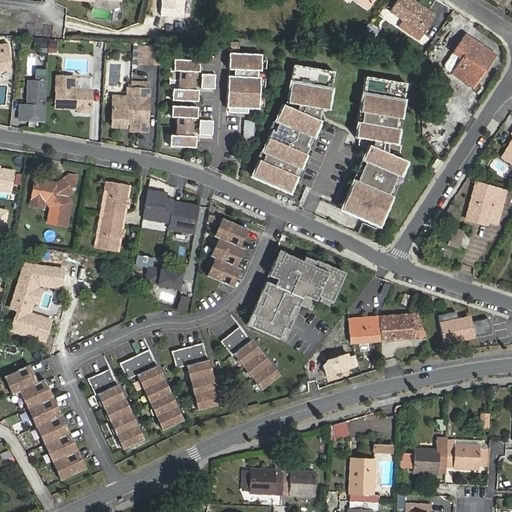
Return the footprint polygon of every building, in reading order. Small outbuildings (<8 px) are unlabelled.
[(161,0),(160,16),(165,16),(164,31),(181,33),(184,0),(161,0)] [(403,20),(423,34),(436,15),(412,0),(397,0),(390,11),(403,20)] [(423,34),(403,20),(399,26),(419,40),(423,34)] [(30,44),(45,44),(46,34),(31,34),(30,44)] [(452,73),(472,87),(492,58),(472,44),(474,41),(465,35),(453,53),(462,59),(452,73)] [(0,70),(11,68),(8,42),(0,44),(0,70)] [(158,44),(145,44),(145,60),(158,60),(158,44)] [(226,73),(224,105),(227,105),(246,106),(256,107),(258,75),(254,75),(255,68),(258,68),(259,52),(227,50),(226,67),(234,67),(234,74),(226,73)] [(453,53),(445,65),(446,69),(452,73),(462,59),(453,53)] [(198,57),(172,56),(171,68),(168,68),(167,86),(171,86),(170,98),(196,99),(196,87),(191,87),(192,69),(197,69),(198,57)] [(294,103),(293,108),(280,103),(273,120),(276,121),(272,130),(269,129),(259,152),(262,153),(259,160),(256,158),(249,175),(287,192),(307,146),(304,145),(308,136),(311,137),(319,119),(317,118),(319,107),(326,108),(332,68),(292,62),(285,101),(294,103)] [(213,86),(214,71),(200,71),(200,85),(213,86)] [(339,209),(377,226),(390,195),(387,194),(395,175),(398,176),(406,160),(393,155),(393,151),(398,152),(400,142),(395,141),(397,127),(394,127),(396,116),(399,117),(405,81),(364,74),(358,110),(362,110),(360,120),(356,120),(354,136),(360,137),(372,139),(371,145),(367,144),(366,146),(360,160),(363,161),(355,180),(352,179),(339,209)] [(72,78),(55,77),(54,109),(76,109),(79,112),(87,112),(90,110),(90,91),(72,91),(72,78)] [(44,120),(45,81),(27,81),(27,105),(19,105),(19,119),(44,120)] [(125,103),(111,103),(111,127),(125,127),(125,122),(130,122),(130,131),(139,131),(139,116),(142,113),(147,113),(147,89),(134,89),(135,83),(130,83),(129,99),(125,103)] [(196,105),(170,104),(170,115),(177,115),(176,134),(169,133),(169,144),(194,145),(195,134),(190,134),(191,116),(195,116),(196,105)] [(199,117),(198,132),(212,133),(212,118),(199,117)] [(254,137),(255,119),(243,118),(242,136),(254,137)] [(511,135),(511,136),(499,157),(511,165),(511,132),(510,135),(511,135)] [(372,139),(360,137),(359,143),(366,146),(367,144),(371,145),(372,139)] [(0,183),(11,185),(14,165),(0,163),(0,162),(0,183)] [(68,173),(62,177),(69,186),(74,182),(75,174),(68,173)] [(32,197),(45,200),(49,206),(47,221),(66,224),(70,201),(65,194),(71,190),(69,186),(62,177),(54,183),(49,182),(48,180),(35,178),(32,197)] [(476,183),(466,219),(476,222),(477,218),(496,223),(505,191),(476,183)] [(168,192),(149,189),(144,220),(169,224),(167,231),(195,236),(200,204),(167,199),(168,192)] [(121,211),(123,210),(126,193),(103,190),(102,197),(104,200),(102,209),(100,210),(97,226),(99,228),(97,237),(95,239),(94,246),(116,250),(119,233),(118,232),(118,230),(120,228),(122,215),(121,213),(121,211)] [(0,234),(5,236),(9,207),(0,205),(0,234)] [(239,246),(246,229),(220,218),(213,235),(217,237),(209,255),(213,256),(205,275),(231,286),(239,267),(235,266),(243,248),(239,246)] [(462,232),(451,229),(449,236),(460,239),(462,232)] [(460,239),(449,236),(447,245),(458,248),(460,239)] [(274,259),(246,323),(282,340),(299,303),(311,309),(317,295),(332,302),(345,273),(315,259),(312,266),(283,252),(279,261),(274,259)] [(9,308),(15,309),(9,332),(47,342),(53,321),(35,316),(44,283),(63,288),(68,268),(23,255),(9,308)] [(144,285),(178,291),(181,276),(147,269),(144,285)] [(181,293),(177,306),(186,309),(190,297),(181,293)] [(412,314),(379,316),(381,340),(414,337),(413,329),(412,314)] [(351,342),(381,340),(379,316),(351,318),(349,320),(350,334),(351,342)] [(259,390),(278,376),(239,326),(219,341),(230,355),(231,354),(259,390)] [(343,336),(346,347),(351,346),(351,342),(350,334),(343,336)] [(330,360),(347,356),(346,347),(343,336),(337,337),(328,349),(330,360)] [(196,410),(219,403),(201,342),(169,351),(174,369),(184,366),(196,410)] [(162,429),(181,420),(148,350),(119,364),(126,379),(136,374),(162,429)] [(60,479),(85,468),(43,379),(36,383),(27,365),(2,377),(11,394),(18,391),(60,479)] [(124,449),(142,440),(108,369),(87,379),(94,395),(97,394),(124,449)] [(344,421),(330,426),(329,440),(335,439),(348,435),(344,421)] [(429,472),(438,473),(438,472),(445,472),(446,466),(447,440),(447,438),(436,438),(435,449),(414,448),(413,453),(401,453),(401,468),(413,468),(413,472),(423,472),(423,469),(429,470),(429,472)] [(446,466),(453,467),(453,468),(462,468),(462,465),(468,465),(468,468),(478,469),(479,465),(479,445),(455,444),(455,440),(447,440),(446,466)] [(481,441),(455,440),(455,444),(479,445),(479,465),(486,465),(486,448),(481,441)] [(392,444),(375,443),(374,451),(392,452),(392,444)] [(1,455),(3,460),(12,456),(9,451),(1,455)] [(350,484),(349,493),(350,493),(350,501),(377,502),(378,495),(372,495),(375,458),(352,457),(350,478),(353,479),(353,484),(350,484)] [(265,493),(274,493),(274,492),(282,492),(283,464),(275,464),(275,470),(250,469),(250,471),(249,490),(249,492),(259,493),(260,490),(265,490),(265,493)] [(282,492),(289,493),(289,494),(298,494),(298,491),(304,492),(304,494),(314,495),(315,471),(290,470),(290,464),(283,464),(282,492)] [(350,501),(350,508),(349,508),(348,511),(371,511),(372,510),(377,510),(377,502),(350,501)]
